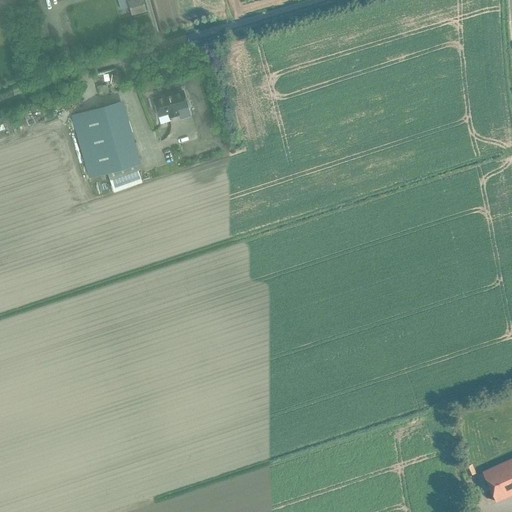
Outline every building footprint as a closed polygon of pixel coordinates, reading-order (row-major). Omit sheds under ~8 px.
[(127,1),(131,15),(146,11),(142,0),(128,0),(128,1),(127,1)] [(42,12),(28,15),(35,40),(49,36),(42,12)] [(154,100),(158,117),(160,124),(170,121),(169,118),(179,115),(180,119),(190,116),(188,108),(183,91),(154,100)] [(117,102),(70,119),(89,170),(136,153),(117,102)] [(133,157),(105,168),(114,192),(142,182),(133,157)] [(497,502),(511,494),(511,458),(483,471),(497,502)]
